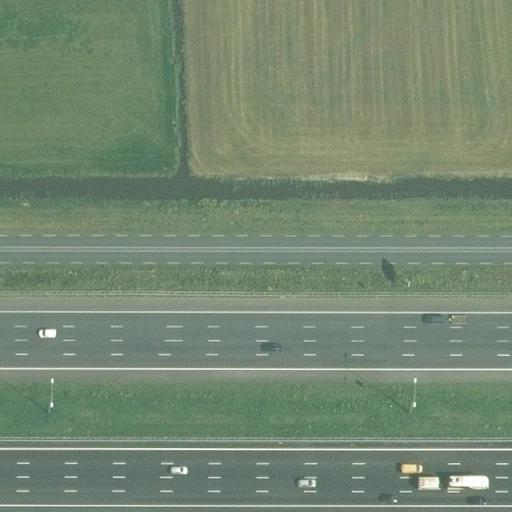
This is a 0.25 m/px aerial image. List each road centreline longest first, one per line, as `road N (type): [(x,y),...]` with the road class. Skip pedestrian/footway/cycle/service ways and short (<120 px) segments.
road 1 (motorway): [(511,341),(0,339)]
road 2 (motorway): [(0,478),(511,479)]
road 3 (secondary): [(0,250),(511,251)]
